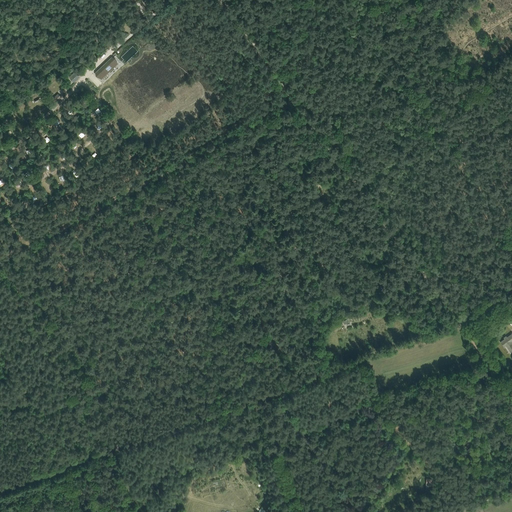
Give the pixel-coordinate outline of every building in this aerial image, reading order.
[(112,57),(95,73),(96,76),(101,79),(118,63),(115,58),(112,57)] [(69,77),(74,82),(80,77),(75,71),(69,77)] [(46,91),(42,95),(48,102),(52,97),(46,91)] [(53,97),(57,102),(62,97),(58,93),(53,97)] [(511,333),(501,342),(504,347),(506,345),(510,352),(511,350),(511,333)]
